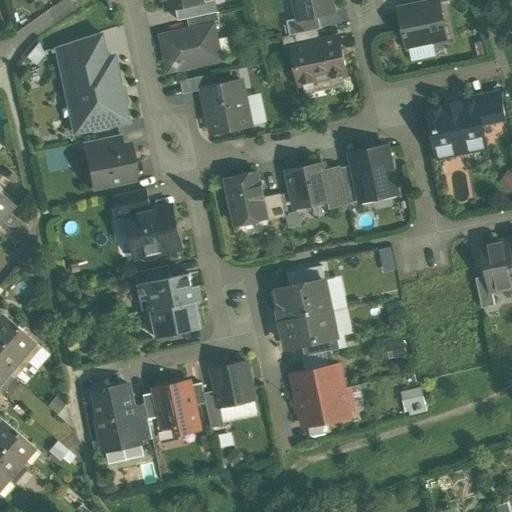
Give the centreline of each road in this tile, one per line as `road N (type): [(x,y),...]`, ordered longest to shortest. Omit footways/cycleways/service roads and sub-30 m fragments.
road 1 (residential): [(196,165),(380,127)]
road 2 (residential): [(416,122),(446,267)]
road 3 (residential): [(129,0),(158,127)]
